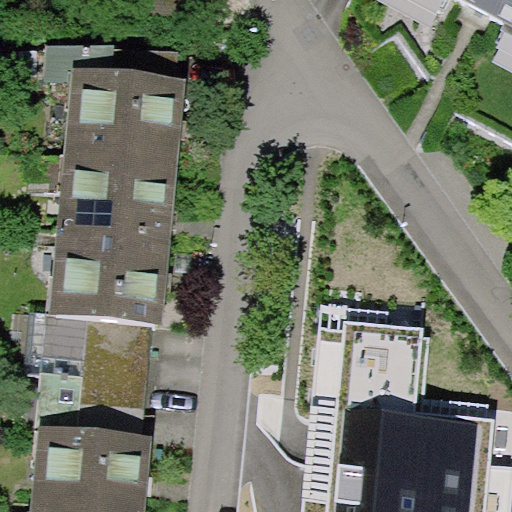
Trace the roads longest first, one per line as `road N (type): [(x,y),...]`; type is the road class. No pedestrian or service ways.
road 1 (residential): [(222,511),(259,144),(319,84)]
road 2 (residential): [(319,84),(511,339)]
